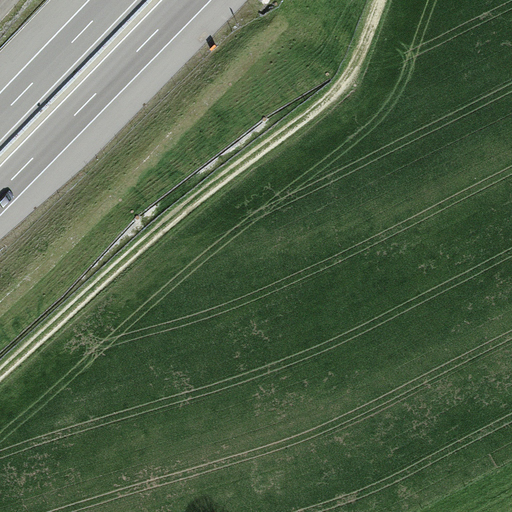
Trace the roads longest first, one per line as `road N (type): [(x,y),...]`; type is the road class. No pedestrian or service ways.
road 1 (track): [(375,0),(349,73),(185,197),(0,370)]
road 2 (motorway): [(0,191),(186,0)]
road 3 (motorway): [(110,0),(0,114)]
